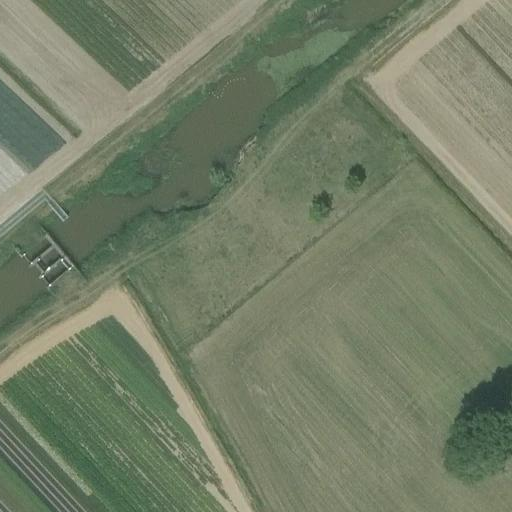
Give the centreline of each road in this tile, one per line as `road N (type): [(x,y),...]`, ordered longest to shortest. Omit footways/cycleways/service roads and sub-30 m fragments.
road 1 (track): [(435,0),(343,82),(208,229),(0,348)]
road 2 (track): [(291,0),(58,187),(46,187),(0,224)]
